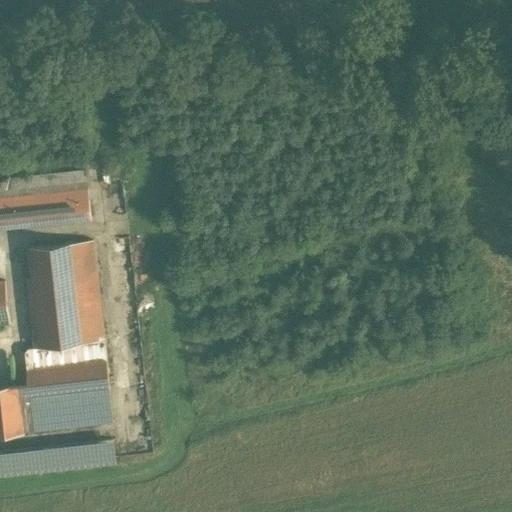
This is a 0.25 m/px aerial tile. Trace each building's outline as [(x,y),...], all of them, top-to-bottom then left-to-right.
[(85,169),(0,178),(0,226),(91,217),(85,169)] [(94,240),(27,248),(39,345),(24,347),(29,380),(0,383),(0,432),(116,418),(94,240)] [(0,279),(0,318),(10,317),(6,279),(0,279)] [(63,460),(119,461),(119,453),(94,453),(94,441),(63,440),(63,460)] [(50,444),(0,446),(0,469),(51,467),(50,444)]
